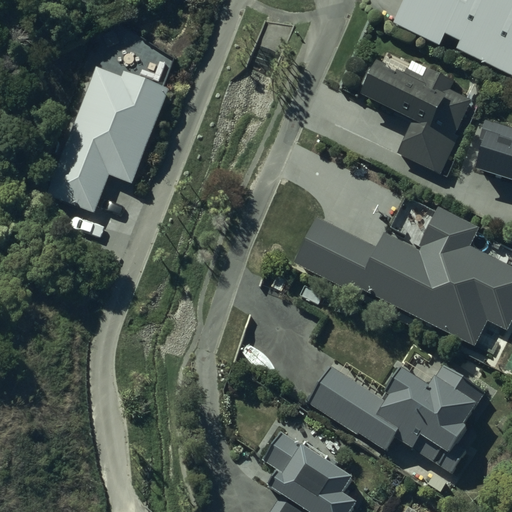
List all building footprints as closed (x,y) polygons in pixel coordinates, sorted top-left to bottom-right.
[(511,0),(407,0),(393,28),(446,52),(451,43),(458,46),(455,53),(511,80),(511,0)] [(365,92),(359,100),(413,124),(397,159),(444,180),(477,106),(449,94),(453,84),(412,65),(408,72),(385,62),(382,70),(377,68),(374,76),(370,74),(362,90),(365,92)] [(61,155),(46,198),(94,216),(108,178),(131,187),(169,91),(125,74),(123,79),(97,69),(95,73),(89,71),(56,153),(61,155)] [(488,137),(474,176),(511,187),(511,131),(485,124),(482,133),(491,136),(491,138),(488,137)] [(317,220),(294,267),(476,351),(488,325),(509,335),(511,329),(511,273),(469,253),(479,231),(436,211),(418,251),(386,236),(380,249),(317,220)] [(336,360),(307,404),(384,454),(394,439),(453,477),(467,456),(454,448),(487,397),(444,369),(428,393),(400,375),(384,400),(379,396),(383,390),(336,360)] [(280,502),(272,511),(356,511),(359,509),(344,498),(353,486),(327,468),(330,463),(306,446),(302,452),(279,436),(261,462),(278,474),(266,492),(280,502)]
